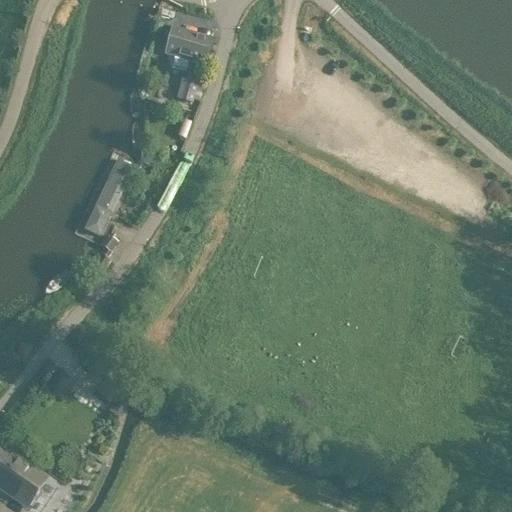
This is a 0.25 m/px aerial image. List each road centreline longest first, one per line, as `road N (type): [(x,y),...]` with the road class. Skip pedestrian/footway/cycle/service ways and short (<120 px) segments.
road 1 (unclassified): [(0,402),(160,202),(218,55),(225,0)]
road 2 (unclassified): [(511,164),(328,0)]
road 3 (unclassified): [(0,127),(41,0)]
